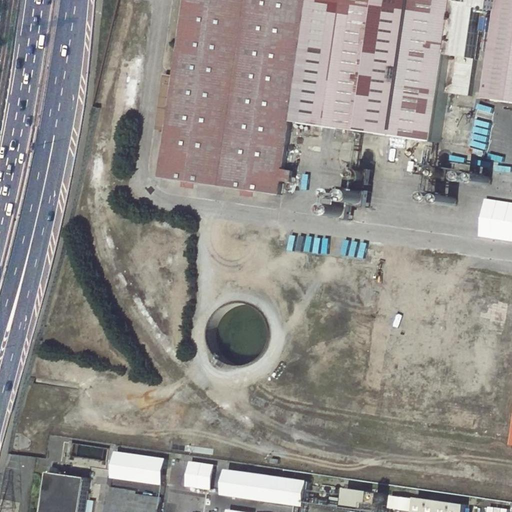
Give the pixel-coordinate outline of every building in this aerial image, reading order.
[(511,0),(180,0),(170,73),(162,127),(156,173),(277,188),(278,178),(279,166),(286,117),(308,120),(331,123),(382,130),(381,139),(396,141),(397,131),(462,140),(467,104),(440,99),(442,88),(469,91),(481,4),(492,6),(480,93),(511,97),(511,0)] [(170,73),(160,71),(152,126),(162,127),(170,73)] [(511,109),(478,105),(472,151),(511,155),(511,109)] [(305,142),(328,145),(331,123),(308,120),(305,142)] [(444,164),(431,163),(429,174),(443,176),(444,164)] [(292,168),(279,166),(278,178),(291,180),(292,168)] [(352,180),(368,181),(370,168),(354,167),(352,180)] [(483,180),(485,178),(486,177),(486,175),(485,174),(485,173),(483,172),(480,172),(478,173),(478,174),(477,176),(478,178),(478,179),(480,180),(482,180),(483,180)] [(337,185),(333,215),(349,217),(351,202),(365,204),(367,188),(337,185)] [(434,199),(435,199),(436,199),(438,198),(439,197),(439,194),(439,193),(437,192),(436,191),(434,191),(432,192),(431,193),(431,195),(431,197),(432,198),(434,199)] [(511,388),(503,447),(511,448),(511,388)] [(169,460),(121,453),(118,476),(167,483),(169,460)] [(209,491),(308,504),(311,483),(230,472),(229,480),(211,477),(209,491)] [(86,511),(92,479),(55,473),(49,511),(86,511)] [(324,484),(322,500),(332,502),(334,496),(344,498),(345,488),(324,484)] [(369,491),(350,488),(347,506),(367,508),(369,491)] [(382,502),(384,502),(385,501),(386,500),(387,499),(387,497),(387,494),(385,492),(383,491),(381,491),(379,492),(377,494),(376,495),(376,498),(377,500),(379,502),(380,502),(382,502)] [(162,511),(164,500),(115,492),(111,511),(162,511)] [(466,511),(467,505),(418,499),(414,511),(466,511)]
